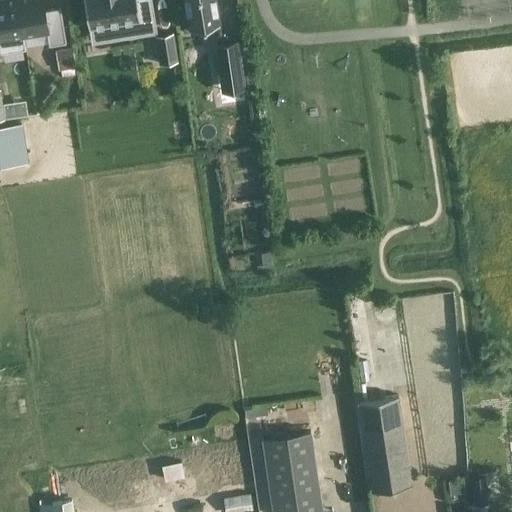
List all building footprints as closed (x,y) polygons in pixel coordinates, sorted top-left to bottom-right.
[(23,35),(17,0),(0,0),(0,52),(2,53),(0,38),(23,35)] [(42,0),(17,0),(23,35),(46,31),(49,45),(66,43),(60,8),(45,10),(42,0)] [(84,0),(89,26),(107,22),(109,39),(155,31),(150,0),(84,0)] [(184,0),(189,28),(219,23),(215,0),(184,0)] [(173,32),(154,35),(159,64),(178,61),(173,32)] [(241,73),(236,41),(216,44),(221,75),(241,73)] [(74,47),(61,48),(63,66),(76,64),(74,47)] [(0,107),(0,117),(31,115),(29,98),(4,101),(5,107),(0,107)] [(0,165),(31,164),(29,123),(0,124),(0,165)] [(359,360),(361,380),(369,379),(367,359),(359,360)] [(398,395),(358,400),(371,490),(411,484),(398,395)] [(311,430),(262,437),(272,511),(296,511),(322,508),(311,430)] [(485,475),(471,477),(473,504),(487,503),(485,475)] [(252,494),(225,499),(226,511),(251,511),(255,511),(252,496),(252,494)] [(51,502),(52,511),(74,511),(72,499),(51,502)]
